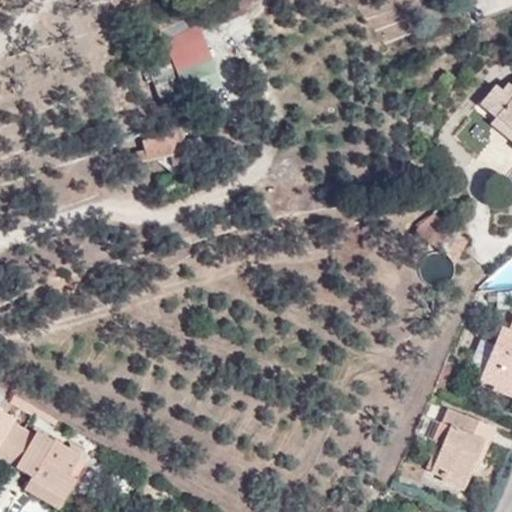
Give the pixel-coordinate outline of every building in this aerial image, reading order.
[(219,89),(210,63),(180,73),(189,99),(219,89)] [(494,120),(487,129),(488,146),(473,168),(502,189),(511,174),(511,81),(510,83),(505,90),(502,88),(496,97),(489,91),(477,108),(494,120)] [(134,152),(137,163),(168,156),(172,176),(181,165),(186,163),(178,124),(165,127),(166,135),(141,140),(142,150),(134,152)] [(453,240),(460,227),(450,222),(432,213),(416,226),(412,234),(447,252),(446,254),(454,265),(464,246),(453,240)] [(479,380),(511,394),(511,319),(508,329),(500,325),(493,343),(488,358),(479,380)] [(482,338),(476,354),(488,358),(493,343),(482,338)] [(10,402),(31,415),(35,406),(15,395),(10,402)] [(430,472),(465,487),(471,471),(483,440),(489,443),(495,429),(447,409),(441,422),(449,426),(430,472)] [(0,457),(32,476),(29,480),(63,499),(86,459),(36,430),(35,434),(14,422),(15,419),(0,410),(0,457)] [(471,471),(476,474),(489,443),(483,440),(471,471)] [(25,489),(58,508),(63,499),(29,480),(25,489)]
